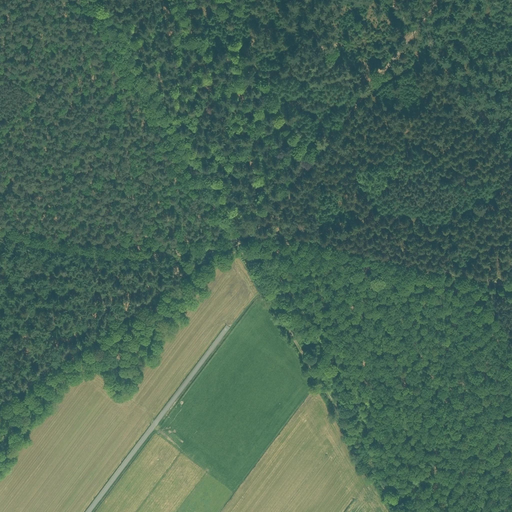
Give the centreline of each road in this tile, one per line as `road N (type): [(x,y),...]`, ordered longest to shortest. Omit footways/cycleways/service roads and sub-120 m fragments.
road 1 (track): [(396,511),(235,237)]
road 2 (track): [(235,237),(0,402)]
road 3 (track): [(417,27),(235,237)]
road 4 (track): [(0,228),(85,251),(149,255),(235,237)]
road 5 (unclassified): [(88,511),(226,328)]
road 6 (track): [(145,91),(235,237)]
road 7 (track): [(235,237),(279,234),(391,258)]
road 8 (track): [(0,140),(110,31)]
road 9 (track): [(391,258),(511,285)]
